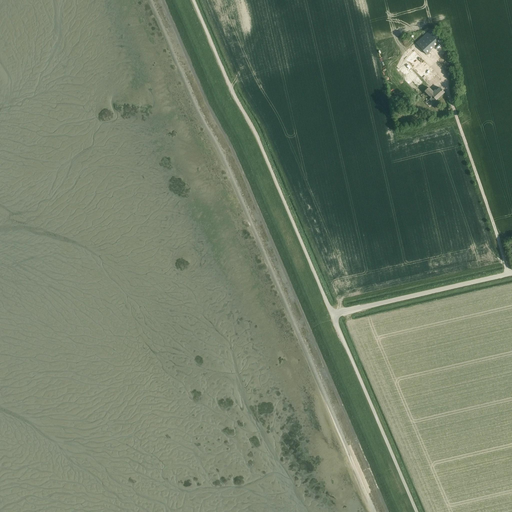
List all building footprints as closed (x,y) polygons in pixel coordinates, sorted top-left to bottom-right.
[(168,12),(167,41),(233,183),(238,181),(237,179),(237,176),(237,175),(237,176),(232,166),(232,167),(227,167),(231,165),(232,163),(229,163),(229,159),(222,145),(221,145),(221,140),(220,137),(217,137),(197,95),(197,97),(195,92),(195,91),(192,84),(196,82),(195,88),(199,88),(201,93),(202,84),(168,12)] [(426,54),(441,40),(431,29),(416,43),(426,54)] [(431,88),(441,79),(414,50),(404,59),(431,88)] [(414,91),(423,82),(405,63),(397,71),(414,91)] [(436,100),(444,93),(440,88),(434,93),(429,87),(425,91),(431,98),(433,96),(436,100)] [(321,371),(317,371),(317,382),(322,382),(322,384),(325,384),(325,369),(327,369),(327,367),(321,367),(321,371)] [(335,389),(322,390),(360,482),(365,481),(365,476),(362,470),(362,465),(356,465),(360,464),(364,464),(364,461),(363,458),(365,457),(364,454),(362,455),(360,450),(362,450),(347,413),(344,414),(345,416),(345,420),(341,412),(341,408),(340,408),(333,392),(336,391),(335,387),(335,389)]
